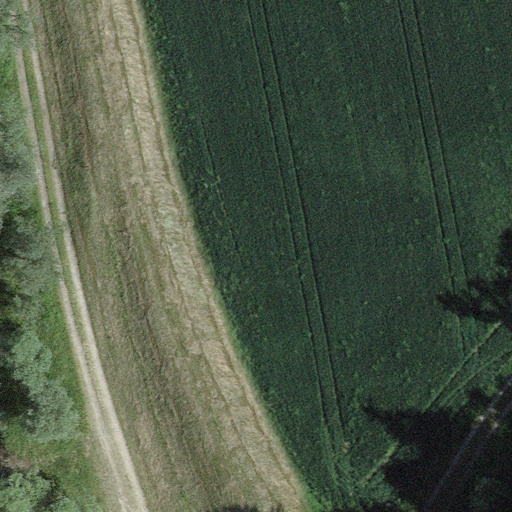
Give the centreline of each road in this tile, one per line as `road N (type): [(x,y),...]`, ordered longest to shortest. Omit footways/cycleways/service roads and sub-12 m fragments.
road 1 (track): [(5,0),(58,290),(136,511)]
road 2 (track): [(426,511),(497,394),(511,385)]
